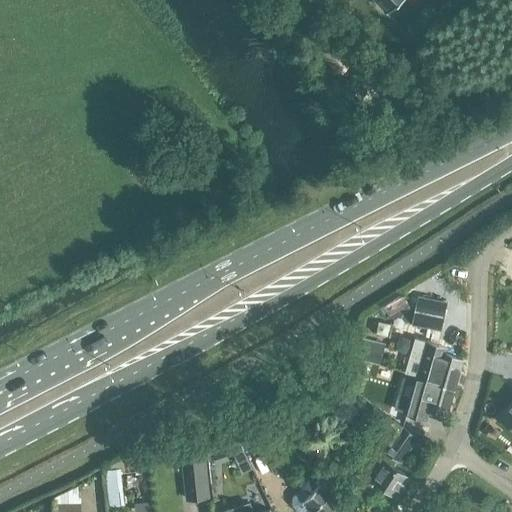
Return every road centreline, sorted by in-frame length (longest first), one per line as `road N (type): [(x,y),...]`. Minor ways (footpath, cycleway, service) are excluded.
road 1 (primary): [(0,446),(321,279),(511,164)]
road 2 (primary): [(511,131),(357,200),(0,384)]
road 3 (residential): [(452,451),(476,369),(484,259),(511,230)]
